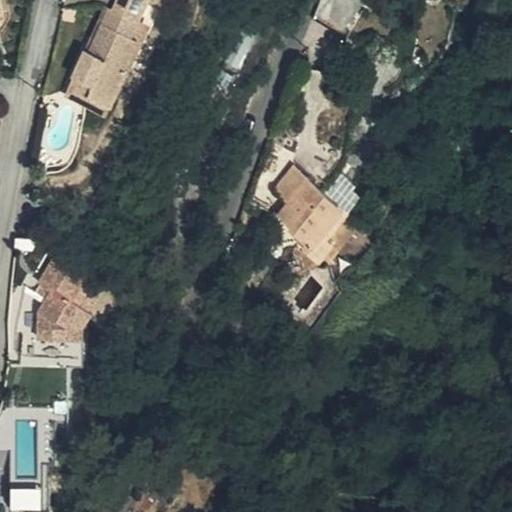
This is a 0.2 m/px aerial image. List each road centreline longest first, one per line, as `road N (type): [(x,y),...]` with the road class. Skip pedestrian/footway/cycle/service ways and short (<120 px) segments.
road 1 (residential): [(131,511),(214,296),(241,189),(309,0)]
road 2 (residential): [(51,0),(9,204),(0,335)]
